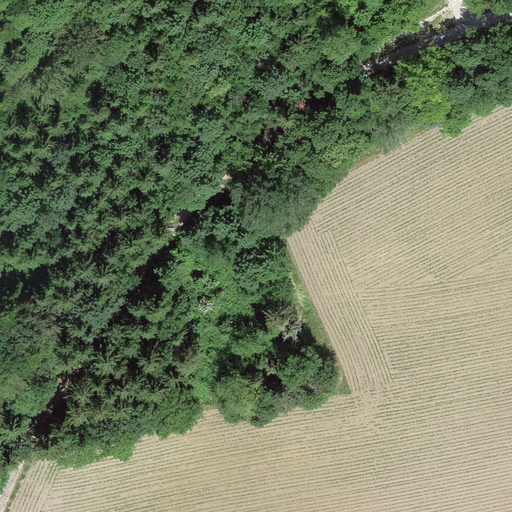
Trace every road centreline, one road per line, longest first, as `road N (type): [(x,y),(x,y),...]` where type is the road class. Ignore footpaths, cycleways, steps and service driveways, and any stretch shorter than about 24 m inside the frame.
road 1 (track): [(0,511),(124,292),(187,209),(317,103),(383,64)]
road 2 (track): [(511,8),(383,64)]
